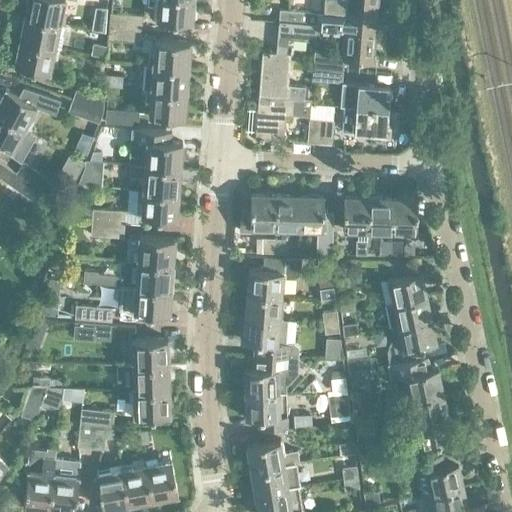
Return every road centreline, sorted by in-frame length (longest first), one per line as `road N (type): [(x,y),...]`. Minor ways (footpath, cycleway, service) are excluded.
road 1 (residential): [(504,511),(430,161)]
road 2 (residential): [(221,511),(207,348),(221,159)]
road 3 (residential): [(221,159),(430,161)]
road 4 (residential): [(430,161),(404,0)]
road 5 (residential): [(221,159),(232,0)]
